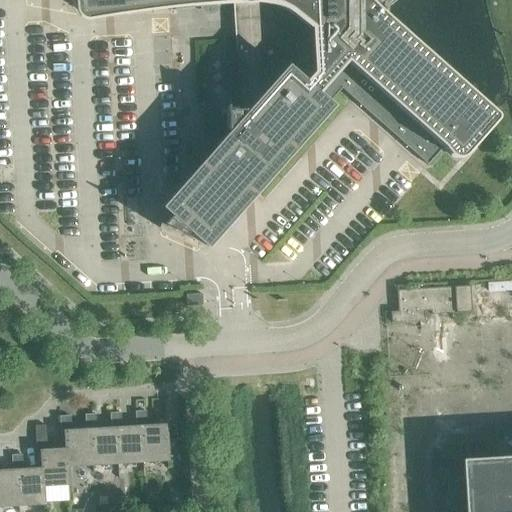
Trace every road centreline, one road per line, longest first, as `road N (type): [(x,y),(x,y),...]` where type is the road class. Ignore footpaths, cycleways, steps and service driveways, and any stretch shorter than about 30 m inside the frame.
road 1 (residential): [(189,348),(300,339),(383,255),(511,232)]
road 2 (residential): [(189,348),(87,350),(0,284)]
